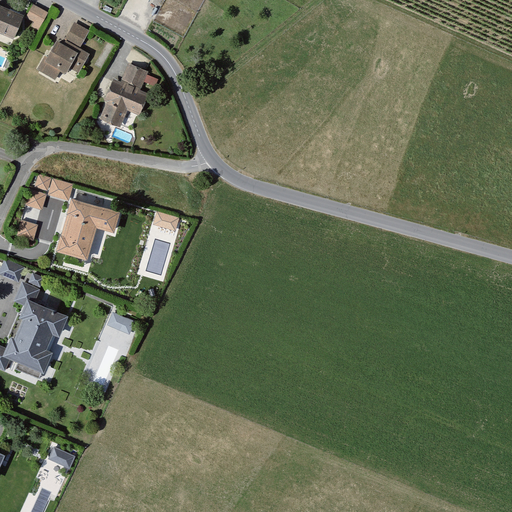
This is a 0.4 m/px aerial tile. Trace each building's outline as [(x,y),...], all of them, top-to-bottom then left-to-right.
[(25,14),(0,3),(0,32),(14,39),(25,14)] [(49,12),(34,4),(27,17),(35,21),(32,26),(39,30),(49,12)] [(91,30),(75,22),(66,38),(82,46),(91,30)] [(90,53),(67,40),(65,44),(58,40),(49,56),(46,54),(38,69),(56,79),(61,71),(65,73),(66,72),(68,73),(70,67),(79,72),(90,53)] [(149,71),(130,63),(123,81),(113,77),(103,100),(108,102),(101,118),(121,127),(128,109),(139,114),(148,93),(141,90),(149,71)] [(38,174),(35,187),(48,191),(51,178),(38,174)] [(53,180),(49,194),(69,200),(73,186),(53,180)] [(26,206),(43,211),(47,194),(31,190),(26,206)] [(123,210),(71,196),(56,250),(89,259),(98,226),(117,231),(123,210)] [(157,212),(153,224),(176,231),(180,218),(157,212)] [(22,220),(17,236),(34,240),(38,225),(22,220)] [(3,259),(0,267),(0,274),(17,281),(23,267),(3,259)] [(43,288),(20,278),(11,302),(22,306),(6,346),(0,343),(0,366),(6,369),(11,357),(45,372),(54,352),(47,349),(55,332),(64,335),(73,314),(38,299),(43,288)] [(113,311),(107,325),(130,335),(136,321),(113,311)] [(55,448),(50,459),(69,467),(74,456),(55,448)]
